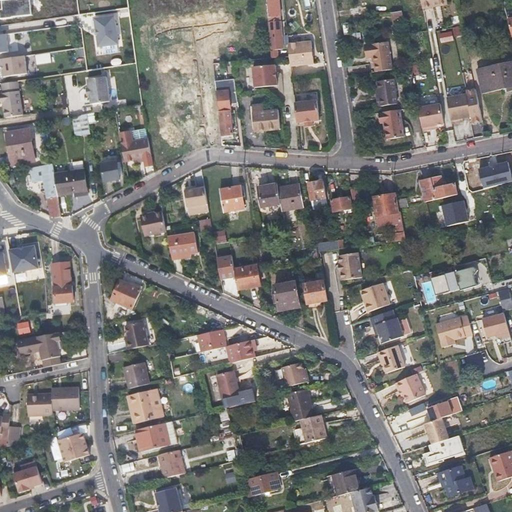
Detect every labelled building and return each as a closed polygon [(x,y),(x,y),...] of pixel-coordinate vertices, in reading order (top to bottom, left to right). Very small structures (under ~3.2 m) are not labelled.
[(31,0),(20,0),(0,2),(0,10),(1,20),(33,16),(31,0)] [(268,0),(270,16),(273,16),(273,18),(279,17),(280,17),(278,0),(268,0)] [(447,0),(422,0),(424,9),(434,7),(433,4),(440,3),(448,1),(447,0)] [(403,11),(391,12),(392,21),(403,20),(403,11)] [(116,16),(96,18),(99,48),(120,45),(116,16)] [(283,50),(282,36),(280,22),(270,23),(272,44),(270,44),(271,51),(283,50)] [(441,43),(454,41),(452,31),(439,33),(441,43)] [(312,42),(288,44),(289,52),(289,53),(290,55),(291,66),(314,64),(312,42)] [(388,43),(379,45),(369,47),(371,58),(375,57),(377,71),(393,69),(388,43)] [(25,47),(17,48),(18,56),(26,55),(25,47)] [(9,49),(9,53),(10,57),(18,56),(17,48),(9,49)] [(36,55),(37,65),(51,63),(50,53),(36,55)] [(2,77),(29,76),(29,57),(1,58),(2,77)] [(484,93),(496,90),(508,88),(509,90),(511,89),(511,60),(478,69),(484,93)] [(275,65),(253,67),(255,87),(277,85),(275,65)] [(111,101),(106,76),(88,79),(93,104),(102,102),(111,101)] [(379,98),(379,103),(380,107),(398,104),(394,79),(380,82),(381,90),(382,98),(379,98)] [(25,115),(20,83),(4,85),(5,95),(1,95),(3,105),(4,105),(7,118),(25,115)] [(467,94),(448,98),(452,123),(460,122),(460,119),(463,118),(471,116),(472,123),(483,121),(476,89),(467,91),(467,94)] [(221,114),(223,136),(234,135),(231,105),(238,104),(236,90),(217,92),(219,114),(221,114)] [(111,101),(102,102),(103,111),(127,107),(126,98),(111,101)] [(437,125),(445,124),(441,104),(420,108),(424,131),(432,129),(432,126),(437,125)] [(280,128),(278,110),(264,111),(263,105),(254,106),(255,113),(253,113),(255,131),(280,128)] [(382,123),(383,123),(384,123),(388,139),(404,136),(400,110),(380,113),(382,123)] [(91,134),(88,113),(74,116),(77,136),(91,134)] [(8,135),(10,150),(13,165),(36,161),(31,131),(8,135)] [(148,138),(121,144),(124,163),(138,160),(143,159),(143,161),(152,159),(148,138)] [(103,164),(106,181),(120,178),(119,175),(122,174),(120,161),(117,162),(117,161),(103,164)] [(511,169),(510,161),(479,167),(484,191),(511,184),(511,169)] [(54,164),(31,168),(34,182),(45,181),(50,216),(54,218),(61,218),(58,197),(55,175),(54,164)] [(84,171),(55,175),(58,197),(75,194),(75,192),(87,190),(84,171)] [(426,202),(457,194),(455,184),(443,187),(441,177),(421,182),(426,202)] [(309,184),(313,201),(326,198),(322,181),(309,184)] [(280,204),(278,188),(277,184),(258,188),(262,207),(280,204)] [(299,185),(278,188),(280,204),(282,211),(303,207),(299,185)] [(225,213),(245,209),(241,187),(221,191),(225,213)] [(353,202),(360,200),(358,187),(350,188),(353,202)] [(188,208),(208,204),(205,188),(185,192),(188,208)] [(382,219),(382,217),(398,213),(394,194),(374,198),(378,219),(382,219)] [(332,212),(352,208),(350,197),(330,201),(332,212)] [(467,201),(442,204),(445,227),(470,223),(467,201)] [(165,232),(161,212),(139,217),(143,237),(165,232)] [(200,220),(201,230),(211,229),(211,219),(200,220)] [(403,220),(396,222),(399,236),(393,237),(394,242),(407,241),(403,220)] [(225,231),(214,231),(215,243),(226,242),(225,231)] [(181,262),(181,260),(200,256),(196,237),(168,243),(172,264),(181,262)] [(363,246),(361,237),(338,241),(339,249),(363,246)] [(320,252),(336,249),(334,240),(318,243),(320,252)] [(39,246),(11,249),(14,273),(41,270),(39,246)] [(4,253),(0,253),(0,279),(8,278),(4,253)] [(358,253),(339,255),(340,263),(341,272),(342,280),(362,278),(358,253)] [(482,262),(429,276),(435,298),(487,285),(482,262)] [(59,306),(64,305),(69,304),(69,302),(76,301),(71,263),(53,266),(59,306)] [(238,290),(261,286),(257,265),(234,269),(238,290)] [(319,302),(327,300),(324,282),(316,284),(315,280),(304,282),(309,309),(320,306),(319,302)] [(117,303),(113,310),(122,314),(125,307),(132,310),(140,291),(121,282),(112,301),(117,303)] [(280,311),(300,307),(296,284),(275,287),(280,311)] [(361,291),(368,312),(390,305),(383,284),(361,291)] [(504,311),(511,309),(511,297),(510,289),(499,291),(504,311)] [(393,311),(370,318),(373,327),(376,326),(379,334),(382,344),(404,337),(403,336),(411,333),(406,319),(398,321),(397,318),(395,319),(393,311)] [(510,337),(504,315),(483,321),(487,338),(501,335),(502,339),(510,337)] [(472,336),(467,317),(436,326),(442,349),(451,346),(450,342),(454,341),(472,336)] [(19,333),(31,330),(29,321),(17,324),(19,333)] [(145,322),(136,324),(127,326),(129,336),(131,341),(125,343),(127,351),(151,346),(145,322)] [(227,330),(198,336),(202,353),(230,346),(227,330)] [(57,334),(18,341),(20,350),(27,355),(41,352),(44,369),(61,365),(60,357),(61,357),(59,342),(57,334)] [(230,346),(234,363),(259,357),(255,340),(230,346)] [(397,346),(378,352),(380,360),(382,360),(386,373),(405,367),(397,346)] [(185,356),(171,359),(174,372),(189,369),(185,356)] [(127,369),(132,389),(152,384),(147,363),(127,369)] [(303,371),(301,364),(281,369),(286,389),(309,383),(307,376),(304,377),(303,371)] [(235,384),(232,371),(217,375),(225,409),(227,409),(256,402),(253,389),(239,393),(237,384),(235,384)] [(398,397),(402,406),(420,397),(411,377),(391,386),(394,393),(396,392),(398,397)] [(53,395),(54,411),(81,410),(80,389),(53,390),(53,395)] [(157,389),(153,390),(159,418),(164,417),(157,389)] [(153,390),(133,395),(136,411),(134,412),(136,423),(159,418),(153,390)] [(300,420),(314,417),(307,390),(288,394),(295,422),(300,420)] [(54,416),(54,411),(53,395),(29,395),(29,416),(54,416)] [(425,425),(432,446),(451,440),(444,418),(455,414),(450,401),(428,408),(433,422),(425,425)] [(411,408),(414,425),(431,422),(427,405),(411,408)] [(219,411),(227,439),(235,437),(227,409),(225,409),(219,411)] [(3,417),(0,416),(0,436),(3,437),(3,431),(10,431),(10,426),(11,415),(4,415),(3,417)] [(322,415),(314,417),(300,420),(306,443),(327,438),(322,415)] [(455,416),(445,419),(447,426),(457,423),(455,416)] [(136,430),(141,451),(170,445),(165,423),(136,430)] [(10,431),(9,446),(19,443),(20,427),(10,426),(10,431)] [(83,433),(58,441),(65,463),(90,455),(88,448),(86,448),(83,441),(85,440),(83,433)] [(165,480),(175,477),(185,475),(179,451),(159,456),(165,480)] [(492,470),(496,469),(500,482),(511,477),(511,456),(511,453),(489,459),(492,470)] [(42,484),(35,462),(20,466),(22,471),(13,474),(19,493),(30,490),(29,488),(34,486),(42,484)] [(122,465),(123,472),(135,470),(134,463),(122,465)] [(449,497),(473,489),(469,478),(465,480),(461,468),(438,475),(441,484),(443,483),(449,497)] [(279,471),(275,472),(279,489),(284,488),(279,471)] [(246,488),(253,487),(256,495),(279,489),(275,472),(244,480),(246,488)] [(358,492),(353,472),(326,479),(331,499),(352,494),(358,492)] [(234,473),(226,475),(228,483),(236,482),(234,473)] [(157,494),(161,511),(183,511),(178,489),(157,494)] [(373,497),(371,489),(358,492),(352,494),(356,511),(378,511),(379,511),(377,502),(374,502),(373,497)]
